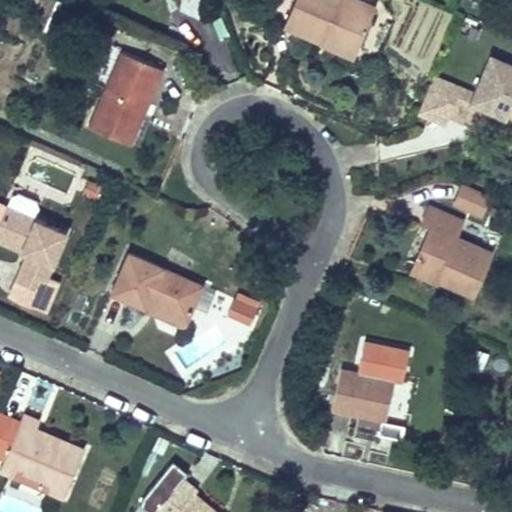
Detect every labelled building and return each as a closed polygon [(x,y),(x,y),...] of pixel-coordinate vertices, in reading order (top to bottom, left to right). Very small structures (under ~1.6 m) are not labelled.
[(360,0),(291,0),(282,21),(318,37),(323,29),(358,44),(375,6),(360,0)] [(318,37),(354,54),(358,44),(323,29),(318,37)] [(145,99),(152,102),(167,68),(125,49),(90,123),(127,140),(145,99)] [(511,105),(511,59),(493,51),(477,87),(473,95),(495,105),(509,111),(511,105)] [(453,110),(464,82),(437,70),(421,106),(449,118),(453,110)] [(486,124),(495,105),(473,95),(477,87),(464,82),(453,110),(486,124)] [(127,140),(135,143),(152,102),(145,99),(127,140)] [(466,180),(457,198),(482,210),(491,191),(466,180)] [(433,222),(416,259),(443,271),(441,274),(477,290),(495,249),(458,233),(466,217),(432,202),(424,218),(433,222)] [(0,232),(24,245),(21,251),(26,254),(14,280),(40,293),(68,234),(7,207),(0,220),(0,232)] [(0,232),(0,241),(21,251),(24,245),(0,232)] [(114,290),(147,305),(150,300),(192,319),(208,283),(132,250),(114,290)] [(413,266),(439,279),(441,274),(443,271),(416,259),(413,266)] [(254,321),(258,304),(234,298),(230,316),(254,321)] [(192,319),(150,300),(147,305),(146,308),(188,328),(192,319)] [(343,365),(334,408),(389,420),(399,378),(343,365)] [(0,463),(0,468),(63,494),(84,443),(19,417),(0,463)] [(11,426),(0,421),(0,451),(1,451),(11,426)] [(218,511),(198,494),(201,490),(184,478),(162,504),(171,511),(218,511)]
